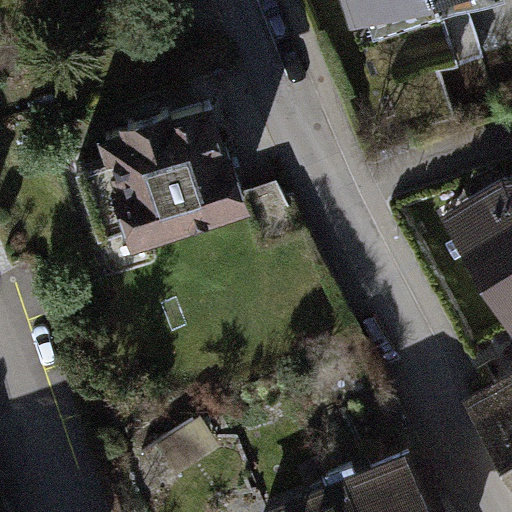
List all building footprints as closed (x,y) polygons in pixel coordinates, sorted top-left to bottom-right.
[(341,0),(345,13),(391,0),(341,0)] [(195,86),(76,126),(114,241),(234,201),(195,86)] [(511,168),(493,172),(511,255),(511,168)] [(511,362),(479,380),(511,439),(511,362)] [(429,511),(403,449),(266,505),(269,511),(429,511)]
